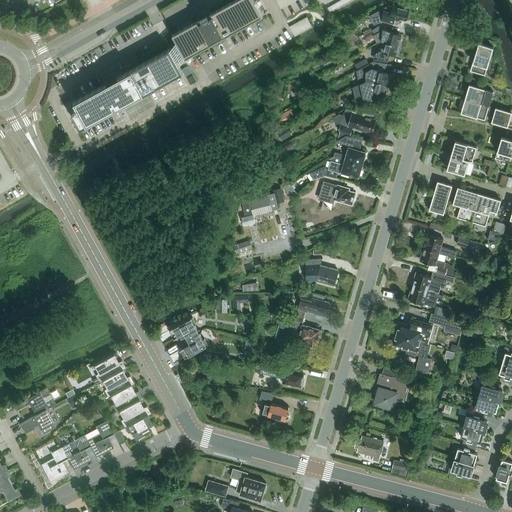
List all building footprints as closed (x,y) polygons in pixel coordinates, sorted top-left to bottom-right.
[(185,57),(186,58),(263,15),(254,0),(234,0),(210,14),(209,15),(207,12),(206,13),(205,11),(200,14),(201,16),(200,17),(201,19),(200,20),(200,19),(172,34),(176,41),(173,45),(182,61),(185,57)] [(407,19),(409,9),(401,7),(401,6),(398,5),(398,6),(393,5),(391,12),(384,10),(381,20),(398,25),(400,17),(407,19)] [(307,17),(290,26),(295,36),(312,27),(307,17)] [(384,40),(383,41),(398,45),(399,43),(400,42),(401,39),(400,37),(401,34),(387,30),(383,30),(380,25),(364,34),(367,40),(375,36),(375,34),(381,34),(384,35),(384,40)] [(355,44),(366,38),(364,34),(353,40),(355,44)] [(395,55),(398,45),(383,41),(383,42),(382,42),(382,47),(381,49),(379,48),(376,51),(374,59),(386,61),(387,56),(389,56),(389,54),(395,55)] [(493,46),(479,42),(470,71),(485,75),(493,46)] [(80,128),(183,72),(179,65),(182,61),(173,45),(170,49),(170,48),(117,78),(115,79),(114,76),(113,77),(112,75),(107,78),(108,80),(107,81),(108,83),(107,83),(106,83),(74,101),(79,110),(72,113),(80,128)] [(303,56),(307,62),(311,59),(308,53),(303,56)] [(369,64),(366,58),(355,64),(358,70),(369,64)] [(359,84),(372,80),(387,84),(387,82),(388,83),(390,75),(389,75),(390,73),(381,70),(383,63),(373,62),(369,64),(358,70),(357,70),(359,84)] [(193,74),(189,66),(182,69),(187,78),(193,74)] [(187,78),(191,84),(196,81),(193,75),(187,78)] [(384,94),(387,84),(372,80),(359,84),(353,87),(356,101),(363,97),(375,99),(376,94),(377,95),(378,92),(384,94)] [(298,93),(305,89),(303,84),(296,88),(298,93)] [(489,106),(493,91),(471,85),(467,99),(489,106)] [(467,99),(463,113),(485,120),(489,106),(467,99)] [(125,109),(130,119),(147,110),(142,100),(125,109)] [(365,107),(364,116),(379,116),(380,108),(365,107)] [(511,128),(511,112),(496,107),(491,122),(511,128)] [(376,120),(359,115),(357,114),(357,111),(346,108),(344,115),(340,113),(333,116),(337,123),(341,125),(339,131),(351,135),(354,127),(357,128),(357,129),(361,130),(362,130),(373,133),(375,128),(373,127),(376,120)] [(291,109),(282,114),(278,127),(296,118),(291,109)] [(284,127),(277,132),(282,140),(289,136),(284,127)] [(335,152),(334,156),(362,165),(363,159),(364,160),(366,155),(365,154),(365,153),(359,150),(362,139),(346,135),(335,141),(336,141),(349,146),(346,156),(342,155),(342,154),(335,152)] [(509,162),(511,153),(511,139),(501,136),(501,139),(495,158),(509,162)] [(454,155),(472,160),(477,147),(458,141),(455,140),(451,154),(454,155)] [(289,141),(280,146),(283,150),(291,145),(289,141)] [(447,169),(450,170),(465,174),(469,160),(472,161),(472,160),(454,155),(451,154),(447,169)] [(358,177),(362,165),(334,156),(331,167),(325,167),(310,173),(314,180),(326,176),(335,178),(337,172),(341,173),(342,172),(347,173),(346,174),(356,177),(356,176),(358,177)] [(338,184),(324,181),(321,193),(334,197),(334,198),(335,199),(336,200),(339,201),(340,200),(352,204),(355,194),(348,192),(349,188),(338,185),(338,184)] [(444,214),(452,185),(438,181),(429,209),(444,214)] [(453,204),(461,206),(457,217),(471,222),(479,195),(480,193),(458,187),(457,189),(453,204)] [(281,188),(274,190),(277,203),(285,201),(281,188)] [(254,213),(271,209),(267,194),(242,200),(246,216),(254,214),(254,213)] [(471,222),(486,226),(490,210),(497,212),(501,199),(493,197),(492,199),(479,195),(471,222)] [(449,228),(431,222),(429,227),(448,233),(449,228)] [(491,230),(488,239),(496,239),(498,232),(493,230),(491,230)] [(423,247),(424,247),(439,252),(447,254),(456,257),(458,251),(445,247),(442,249),(440,248),(443,238),(428,234),(427,235),(426,235),(423,247)] [(476,241),(459,236),(457,245),(473,250),(476,241)] [(236,253),(253,248),(250,240),(233,245),(236,253)] [(447,254),(439,252),(424,247),(423,250),(422,249),(420,255),(424,256),(422,261),(437,265),(436,271),(446,274),(456,277),(458,270),(448,263),(445,262),(447,254)] [(316,280),(316,279),(334,285),(339,270),(322,264),(324,258),(307,258),(307,266),(310,280),(316,280)] [(413,284),(412,285),(428,290),(436,293),(438,285),(444,287),(446,280),(445,279),(446,275),(436,271),(434,277),(416,272),(414,278),(413,279),(412,283),(413,284)] [(258,282),(243,285),(244,292),(258,291),(258,282)] [(436,293),(428,290),(412,285),(408,299),(429,305),(431,300),(435,301),(438,293),(436,293)] [(301,299),(298,309),(295,308),(293,315),(304,318),(306,312),(308,312),(308,311),(325,316),(329,302),(324,300),(325,296),(313,293),(303,290),(300,299),(301,299)] [(490,307),(487,297),(475,301),(478,310),(490,307)] [(435,306),(433,313),(447,317),(449,309),(435,306)] [(462,331),(464,322),(447,317),(433,313),(431,313),(429,321),(461,330),(462,331)] [(289,328),(300,331),(299,338),(302,339),(301,343),(312,346),(313,342),(316,343),(320,329),(302,324),(304,318),(293,315),(289,328)] [(195,324),(196,324),(193,317),(169,329),(174,338),(163,344),(180,335),(183,339),(186,337),(200,330),(199,329),(198,330),(195,324)] [(400,322),(397,331),(412,335),(411,338),(420,341),(428,343),(428,342),(433,325),(410,318),(408,325),(400,322)] [(475,329),(474,333),(481,335),(483,327),(475,329)] [(428,343),(420,341),(411,338),(412,335),(397,331),(394,343),(405,347),(404,349),(407,350),(407,352),(420,356),(416,371),(428,372),(432,358),(427,357),(431,343),(428,342),(428,343)] [(188,339),(184,341),(186,345),(169,355),(169,356),(181,349),(185,357),(174,363),(174,364),(208,345),(204,338),(203,339),(200,333),(201,333),(201,332),(188,339)] [(505,353),(502,363),(511,365),(511,347),(505,346),(503,352),(505,353)] [(99,382),(102,380),(121,369),(121,370),(126,367),(122,361),(118,363),(113,355),(116,353),(115,352),(91,366),(97,378),(99,382)] [(511,365),(502,363),(499,373),(502,374),(500,380),(511,383),(511,365)] [(260,373),(276,377),(277,368),(262,365),(262,367),(260,373)] [(301,387),(304,374),(278,368),(277,374),(284,375),(283,383),(301,387)] [(108,397),(110,395),(129,385),(130,385),(134,383),(130,376),(126,378),(121,370),(121,369),(102,380),(107,389),(104,390),(108,397)] [(410,381),(380,372),(375,387),(380,388),(375,402),(392,407),(395,398),(406,398),(410,381)] [(483,385),(480,396),(499,402),(502,391),(499,390),(501,384),(483,379),(481,385),(483,385)] [(134,393),(130,385),(129,385),(110,395),(115,404),(112,406),(116,412),(119,411),(119,410),(138,400),(142,398),(139,391),(134,393)] [(29,403),(36,415),(48,408),(48,407),(54,404),(46,390),(43,391),(42,390),(13,405),(16,410),(29,403)] [(285,420),(289,407),(271,402),(274,392),(262,390),(260,399),(266,401),(262,414),(285,420)] [(73,407),(79,404),(74,395),(68,398),(73,407)] [(475,405),(473,411),(485,415),(491,417),(493,411),(496,412),(499,402),(480,396),(477,406),(475,405)] [(143,409),(138,400),(119,410),(119,411),(124,419),(121,421),(124,427),(146,415),(151,413),(147,406),(143,409)] [(49,410),(48,408),(36,415),(20,424),(23,429),(36,422),(42,434),(55,427),(47,411),(49,410)] [(467,416),(464,426),(484,432),(487,421),(484,420),(485,415),(473,411),(467,409),(465,415),(467,416)] [(72,415),(67,421),(69,424),(76,420),(72,415)] [(151,424),(146,415),(124,427),(128,433),(131,432),(135,440),(144,435),(143,433),(148,430),(147,427),(151,424)] [(113,434),(113,433),(107,422),(97,428),(96,426),(95,426),(99,433),(86,439),(90,446),(96,457),(113,448),(107,437),(113,434)] [(464,438),(463,443),(476,447),(477,442),(481,442),(484,432),(464,426),(461,437),(464,438)] [(119,430),(113,433),(113,434),(119,444),(125,441),(119,430)] [(85,449),(90,446),(86,439),(84,435),(74,440),(73,438),(73,439),(76,445),(64,452),(67,458),(67,459),(73,470),(90,460),(85,449)] [(380,457),(384,441),(362,435),(361,439),(357,438),(355,447),(358,447),(357,452),(380,457)] [(474,452),(476,447),(463,443),(461,448),(458,448),(455,458),(474,464),(477,453),(474,452)] [(62,461),(67,459),(67,458),(64,452),(61,447),(51,452),(50,451),(53,457),(40,464),(50,482),(68,472),(62,461)] [(448,474),(466,479),(468,474),(471,475),(474,464),(455,458),(452,468),(450,468),(448,474)] [(508,478),(511,479),(511,465),(511,464),(511,461),(502,459),(501,462),(498,461),(495,471),(498,472),(496,478),(507,481),(508,478)] [(406,476),(408,463),(394,460),(391,473),(406,476)] [(261,500),(263,493),(265,491),(267,487),(265,485),(266,483),(246,477),(247,473),(233,468),(231,477),(240,479),(237,488),(241,490),(240,494),(261,500)] [(154,479),(157,484),(158,485),(164,482),(162,479),(166,477),(162,469),(155,473),(157,478),(154,479)] [(8,471),(4,472),(0,474),(0,488),(7,502),(20,495),(21,496),(22,496),(17,488),(14,490),(8,478),(11,476),(8,471)] [(229,486),(210,479),(206,490),(225,496),(229,486)] [(251,511),(237,508),(239,502),(224,497),(221,506),(231,509),(230,511),(251,511)]
